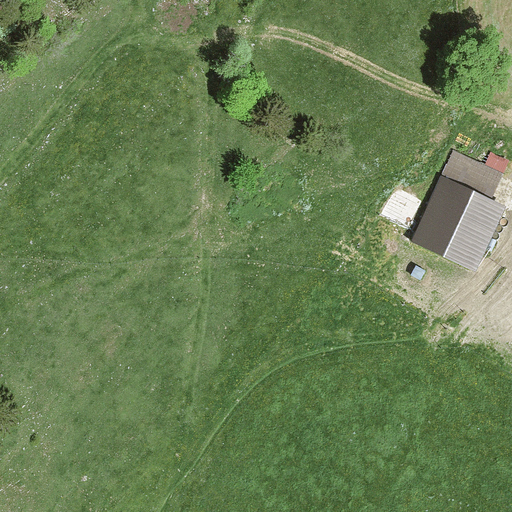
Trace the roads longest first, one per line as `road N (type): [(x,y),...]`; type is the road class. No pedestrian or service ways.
road 1 (track): [(196,474),(210,53),(162,30),(134,32),(97,60),(0,184)]
road 2 (track): [(210,53),(259,32),(413,89),(511,102)]
